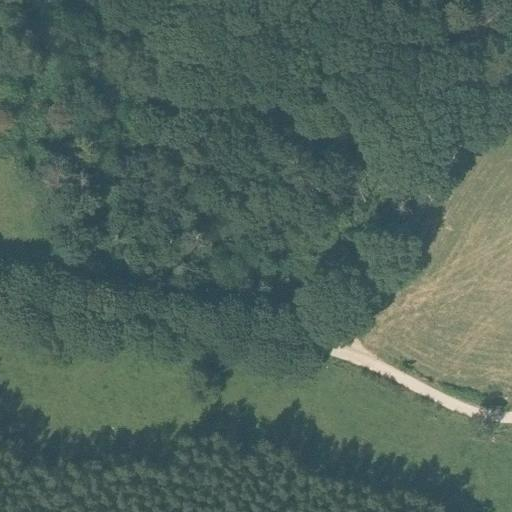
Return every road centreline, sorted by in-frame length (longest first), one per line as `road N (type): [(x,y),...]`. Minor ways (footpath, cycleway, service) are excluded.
road 1 (unclassified): [(0,307),(318,351),(483,423),(511,421)]
road 2 (track): [(511,86),(492,102),(318,351)]
